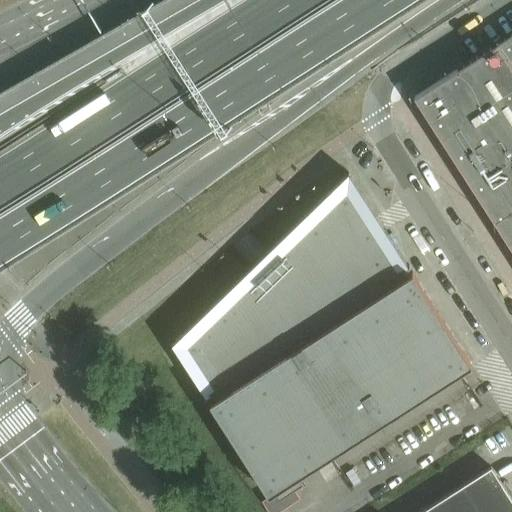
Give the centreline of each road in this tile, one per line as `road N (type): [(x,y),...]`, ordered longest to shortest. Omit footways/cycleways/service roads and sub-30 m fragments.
road 1 (motorway): [(0,337),(174,194),(451,0)]
road 2 (tertiary): [(511,344),(398,163),(372,96),(384,79),(507,0)]
road 3 (motorway): [(0,239),(379,0)]
road 4 (motorway): [(279,0),(0,180)]
road 5 (motorway): [(217,0),(0,127)]
